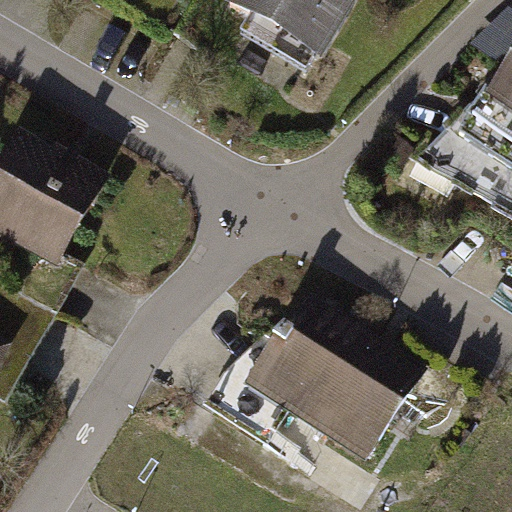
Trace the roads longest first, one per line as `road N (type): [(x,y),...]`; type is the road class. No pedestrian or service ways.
road 1 (residential): [(35,511),(109,396),(282,210)]
road 2 (residential): [(0,44),(282,210)]
road 3 (residential): [(282,210),(489,0)]
road 4 (residential): [(282,210),(511,341)]
